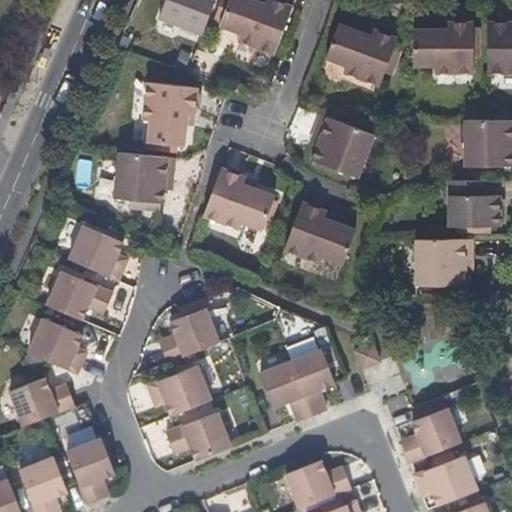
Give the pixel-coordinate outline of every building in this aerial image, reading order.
[(201,34),(213,0),(164,0),(158,17),(201,34)] [(265,0),(264,3),(254,0),(229,0),(220,25),(240,33),(237,39),(273,52),(291,6),(275,0),(265,0)] [(449,30),(413,30),(414,66),(435,65),(435,72),(474,73),(473,23),(449,23),(449,30)] [(511,23),(487,24),(487,74),(511,73),(511,23)] [(369,34),(338,24),(325,57),(345,65),(343,72),(379,85),(397,38),(372,28),(369,34)] [(196,87),(147,81),(143,119),(149,119),(146,142),(183,146),(187,112),(194,112),(196,87)] [(373,133),(320,113),(311,137),(319,140),(312,161),(356,177),(373,133)] [(511,119),(487,119),(466,119),(465,166),(511,165),(511,119)] [(174,156),(118,150),(113,197),(161,203),(164,181),(172,181),(174,156)] [(246,177),(222,168),(204,215),(240,228),(243,222),(261,230),(274,196),(243,185),(246,177)] [(488,194),(488,179),(450,180),(450,226),(457,227),(457,232),(481,233),(480,226),(493,226),(501,226),(501,194),(488,194)] [(327,212),(303,203),(285,249),(320,263),(323,255),(343,263),(355,230),(325,219),(327,212)] [(90,223),(74,257),(123,278),(129,263),(120,259),(123,253),(128,240),(90,223)] [(473,263),(474,238),(417,238),(418,286),(465,285),(465,263),(473,263)] [(120,259),(129,263),(132,257),(123,253),(120,259)] [(67,269),(52,302),(87,317),(92,304),(95,298),(111,305),(117,291),(67,269)] [(95,298),(92,304),(108,311),(111,305),(95,298)] [(168,345),(174,360),(224,340),(210,306),(175,320),(181,334),(183,339),(168,345)] [(48,315),(33,349),(82,371),(89,356),(79,351),(82,344),(87,333),(48,315)] [(183,339),(181,334),(166,339),(168,345),(183,339)] [(358,369),(380,361),(371,339),(349,348),(358,369)] [(79,351),(89,356),(91,349),(82,344),(79,351)] [(316,413),(330,407),(323,387),(340,382),(326,348),(295,360),(316,413)] [(65,366),(44,358),(41,365),(62,374),(65,366)] [(302,418),(316,413),(295,360),(264,372),(278,404),(294,398),(302,418)] [(171,399),(176,413),(215,398),(202,363),(152,381),(159,397),(169,393),(171,399)] [(44,416),(79,402),(73,387),(56,393),(54,388),(49,374),(14,386),(27,422),(44,416)] [(70,382),(54,388),(56,393),(73,387),(70,382)] [(161,402),(171,399),(169,393),(159,397),(161,402)] [(408,445),(414,460),(465,441),(451,408),(417,420),(421,433),(423,440),(408,445)] [(200,457),(235,444),(221,410),(171,429),(177,444),(193,438),(195,444),(200,457)] [(151,454),(168,451),(162,421),(145,424),(151,454)] [(406,439),(408,445),(423,440),(421,433),(406,439)] [(71,448),(91,499),(106,493),(100,478),(101,476),(105,475),(120,470),(106,434),(71,448)] [(193,438),(177,444),(179,450),(195,444),(193,438)] [(23,466),(40,511),(57,511),(59,511),(52,494),(58,492),(71,487),(58,453),(23,466)] [(437,492),(441,504),(481,489),(467,456),(419,473),(425,489),(434,485),(437,492)] [(290,471),(303,506),(354,487),(348,471),(332,477),(330,471),(325,458),(290,471)] [(332,477),(348,471),(346,466),(330,471),(332,477)] [(26,511),(12,475),(0,479),(0,511),(26,511)] [(100,478),(106,493),(111,491),(105,475),(101,476),(100,478)] [(425,489),(428,495),(437,492),(434,485),(425,489)] [(52,494),(59,511),(64,509),(58,492),(52,494)] [(363,511),(358,499),(324,511),(363,511)] [(492,511),(488,502),(461,511),(492,511)]
